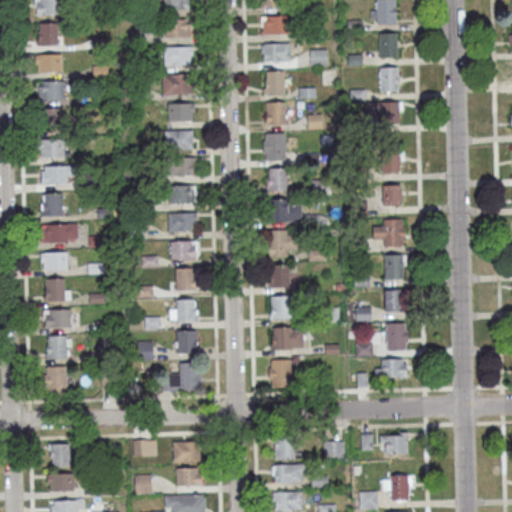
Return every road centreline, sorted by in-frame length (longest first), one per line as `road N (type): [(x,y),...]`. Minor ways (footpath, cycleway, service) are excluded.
road 1 (residential): [(463,511),(450,0)]
road 2 (residential): [(235,511),(223,0)]
road 3 (residential): [(11,511),(0,113)]
road 4 (residential): [(323,410),(0,421)]
road 5 (residential): [(511,404),(323,410)]
